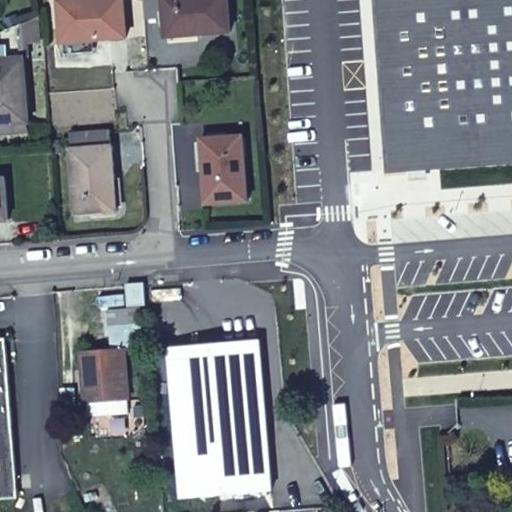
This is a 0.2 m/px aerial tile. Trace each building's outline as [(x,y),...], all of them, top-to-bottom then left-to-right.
[(64,45),(128,40),(124,0),(106,0),(60,3),(64,45)] [(229,0),(164,0),(168,39),(233,34),(229,0)] [(511,0),(378,0),(391,172),(511,162),(511,0)] [(38,18),(23,25),(24,46),(40,44),(38,18)] [(0,62),(8,62),(8,49),(0,49),(0,62)] [(25,61),(8,62),(0,62),(0,126),(30,124),(25,61)] [(249,202),(245,137),(203,141),(208,205),(249,202)] [(110,148),(109,138),(73,141),(77,215),(119,212),(114,147),(110,148)] [(6,181),(0,181),(0,221),(10,221),(6,181)] [(145,287),(127,288),(129,307),(142,306),(147,306),(145,287)] [(130,311),(129,307),(112,309),(114,350),(84,352),(91,418),(132,416),(126,339),(145,338),(143,310),(130,311)] [(0,500),(21,498),(7,339),(0,339),(0,500)] [(263,375),(260,341),(170,350),(184,500),(274,491),(264,397),(276,396),(274,374),(263,375)]
